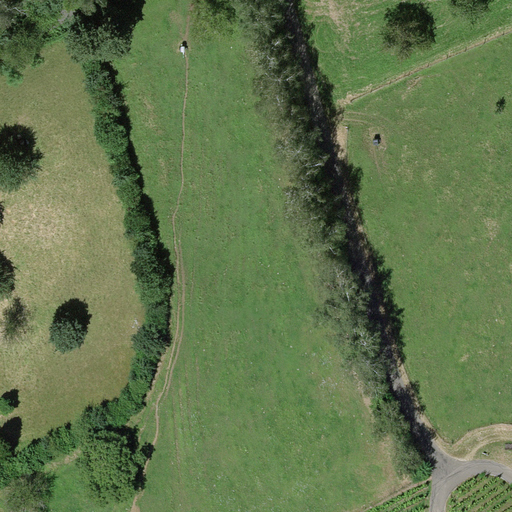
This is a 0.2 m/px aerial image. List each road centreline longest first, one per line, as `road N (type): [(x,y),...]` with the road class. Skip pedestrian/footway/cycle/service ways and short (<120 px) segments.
road 1 (residential): [(511,481),(498,470),(441,472),(368,321),(283,0)]
road 2 (track): [(511,436),(478,444),(441,472),(431,511)]
